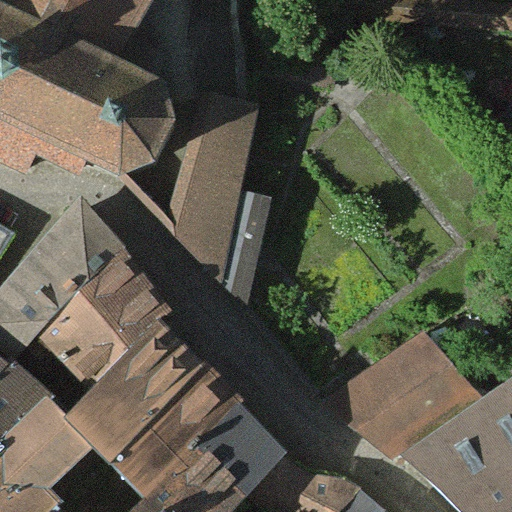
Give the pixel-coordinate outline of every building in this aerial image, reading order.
[(0,0),(0,149),(29,162),(37,149),(77,165),(87,154),(123,175),(168,154),(192,106),(186,77),(157,59),(164,46),(139,36),(60,0),(0,0)] [(60,0),(139,36),(162,0),(60,0)] [(511,6),(406,3),(405,28),(511,31),(511,6)] [(178,224),(235,285),(267,112),(239,100),(215,90),(178,224)] [(80,201),(0,293),(0,333),(23,350),(126,247),(80,201)] [(173,308),(126,247),(23,350),(51,372),(67,358),(98,386),(165,316),(173,308)] [(0,445),(0,511),(56,511),(67,501),(54,488),(101,438),(117,451),(206,357),(165,316),(98,386),(74,410),(52,390),(0,445)] [(341,405),(416,464),(479,416),(419,340),(341,405)] [(0,366),(11,356),(0,347),(0,366)] [(11,356),(0,366),(0,445),(52,390),(11,356)] [(242,397),(206,357),(117,451),(155,486),(242,397)] [(511,511),(511,396),(479,416),(416,464),(452,511),(511,511)] [(240,511),(257,492),(298,450),(242,397),(155,486),(130,511),(240,511)] [(338,511),(355,492),(298,450),(257,492),(286,511),(338,511)] [(377,511),(355,492),(338,511),(377,511)] [(56,511),(78,511),(67,501),(56,511)]
